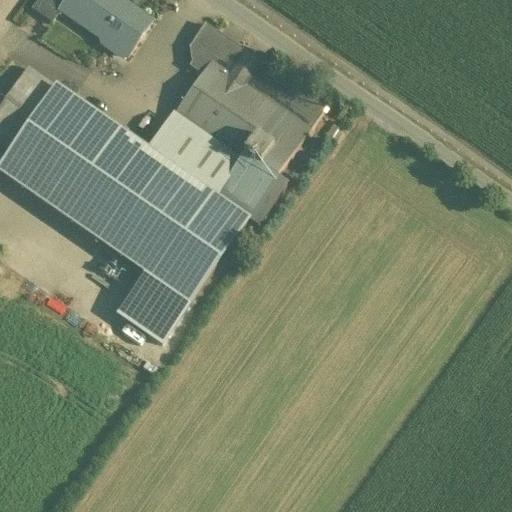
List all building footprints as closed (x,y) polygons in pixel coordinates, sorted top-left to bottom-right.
[(53,27),(62,14),(61,13),(70,0),(41,0),(33,13),(53,27)] [(70,0),(61,13),(62,14),(105,44),(106,42),(130,60),(154,26),(130,8),(128,11),(113,0),(70,0)] [(190,51),(192,66),(190,70),(203,79),(212,66),(279,112),(311,134),(328,111),(207,27),(190,51)] [(279,112),(212,66),(203,79),(184,106),(251,153),(279,112)] [(0,149),(13,158),(58,93),(58,92),(29,72),(0,113),(0,149)] [(250,223),(217,200),(216,202),(150,156),(58,93),(13,158),(0,175),(0,176),(191,309),(250,223)] [(251,153),(184,106),(174,121),(240,166),(241,167),(251,153)] [(240,166),(217,200),(250,223),(281,178),(311,134),(279,112),(251,153),(241,167),(240,166)] [(240,166),(174,121),(150,156),(216,202),(217,200),(240,166)] [(281,178),(250,223),(260,230),(291,186),(281,178)]
